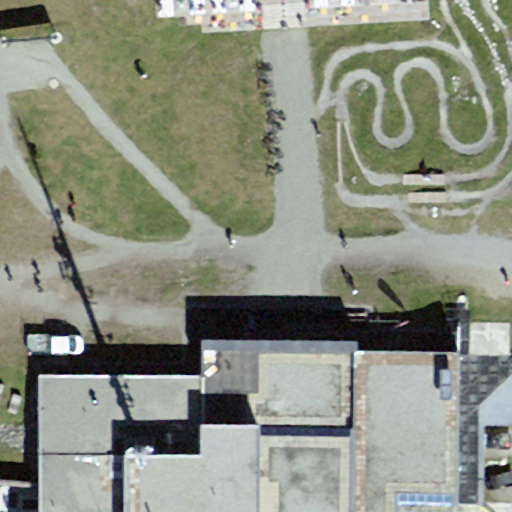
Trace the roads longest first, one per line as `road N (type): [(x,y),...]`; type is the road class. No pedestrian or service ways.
road 1 (track): [(286,34),(294,225),(305,250)]
road 2 (track): [(305,250),(448,248),(511,265)]
